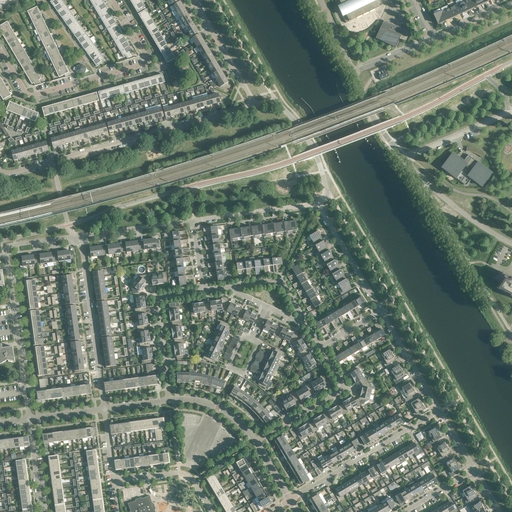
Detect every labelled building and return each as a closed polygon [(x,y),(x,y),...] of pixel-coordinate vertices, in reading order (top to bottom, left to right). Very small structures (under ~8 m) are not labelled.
[(16,1),(14,0),(0,0),(0,2),(3,8),(9,5),(8,5),(10,4),(16,1)] [(64,1),(64,0),(54,7),(58,13),(67,6),(63,2),(64,1)] [(142,3),(140,0),(138,0),(132,4),(135,8),(142,3)] [(334,0),(346,23),(382,6),(379,0),(334,0)] [(476,7),(472,0),(466,0),(464,1),(469,11),(471,10),(471,9),(476,7)] [(106,6),(103,1),(92,7),(92,8),(94,7),(97,12),(106,6)] [(183,6),(180,1),(172,6),(175,10),(183,6)] [(469,11),(464,1),(456,4),(461,14),(466,11),(466,12),(469,11)] [(145,8),(142,3),(135,8),(137,13),(145,8)] [(461,14),(456,4),(449,8),(453,18),(456,17),(456,16),(461,14)] [(37,6),(33,8),(26,12),(26,13),(27,12),(30,17),(40,13),(37,6)] [(70,11),(67,6),(58,13),(62,18),(72,11),(71,10),(70,11)] [(109,12),(106,6),(97,12),(100,17),(98,18),(99,18),(109,12)] [(185,10),(183,6),(175,10),(177,15),(185,10)] [(453,18),(449,8),(441,11),(445,21),(450,18),(451,19),(453,18)] [(149,14),(146,9),(138,14),(141,19),(149,14)] [(188,14),(185,10),(177,15),(180,19),(188,14)] [(72,12),(72,11),(62,18),(66,23),(74,17),(71,12),(72,12)] [(445,21),(441,11),(433,15),(436,21),(436,22),(437,25),(441,24),(441,23),(445,21)] [(113,18),(109,12),(99,18),(99,19),(100,18),(103,23),(113,18)] [(43,19),(40,13),(30,17),(33,23),(31,23),(32,24),(43,19)] [(151,18),(149,14),(141,19),(143,23),(151,18)] [(191,19),(188,14),(180,19),(183,24),(191,19)] [(78,22),(74,17),(66,23),(69,29),(79,22),(79,21),(78,22)] [(116,23),(113,18),(103,23),(106,28),(105,29),(105,30),(116,23)] [(154,23),(151,18),(143,23),(146,28),(154,23)] [(45,25),(43,19),(32,24),(32,25),(33,24),(36,29),(45,25)] [(193,23),(191,19),(183,24),(185,28),(193,23)] [(10,27),(7,21),(0,25),(0,30),(1,33),(12,27),(11,26),(10,27)] [(80,22),(79,22),(69,29),(73,34),(82,28),(79,23),(80,22)] [(405,31),(385,22),(376,40),(396,49),(405,31)] [(119,29),(116,23),(105,30),(106,30),(107,30),(110,35),(119,29)] [(157,27),(154,23),(146,28),(149,32),(157,27)] [(196,28),(193,23),(185,28),(188,32),(196,28)] [(48,31),(45,25),(36,29),(38,34),(37,35),(37,36),(48,31)] [(12,27),(1,33),(5,38),(14,33),(11,28),(12,27)] [(159,32),(157,27),(149,32),(151,36),(159,32)] [(85,33),(82,28),(73,34),(77,40),(87,32),(85,33)] [(199,32),(196,28),(188,32),(191,37),(199,32)] [(123,35),(119,29),(110,35),(113,40),(112,41),(123,35)] [(51,36),(48,31),(37,36),(38,37),(39,36),(41,41),(51,36)] [(88,33),(87,32),(77,40),(81,45),(90,39),(86,34),(88,33)] [(162,36),(159,32),(151,36),(154,41),(162,36)] [(17,38),(14,33),(5,38),(8,44),(19,38),(18,37),(17,38)] [(202,38),(199,34),(191,38),(194,43),(202,38)] [(126,41),(123,35),(112,41),(113,42),(114,41),(117,46),(126,41)] [(54,42),(51,36),(41,41),(44,46),(43,47),(43,48),(54,42)] [(164,40),(162,36),(154,41),(156,45),(164,40)] [(19,39),(19,38),(8,44),(11,50),(21,44),(18,39),(19,39)] [(205,43),(202,38),(194,43),(197,47),(205,43)] [(93,43),(90,39),(81,45),(85,50),(95,43),(94,43),(93,43)] [(167,45),(164,40),(156,45),(159,50),(167,45)] [(130,46),(126,41),(117,46),(120,51),(119,52),(119,53),(130,46)] [(57,49),(54,42),(43,48),(43,49),(45,48),(47,53),(57,49)] [(95,44),(95,43),(85,50),(89,56),(97,49),(94,45),(95,44)] [(207,47),(205,43),(197,47),(199,52),(207,47)] [(24,49),(21,44),(11,50),(15,56),(25,49),(24,49)] [(170,49),(167,45),(159,50),(162,54),(170,49)] [(133,52),(130,46),(119,53),(121,52),(124,58),(126,56),(128,60),(134,58),(131,53),(133,52)] [(210,51),(207,47),(199,52),(202,56),(210,51)] [(26,50),(25,49),(15,56),(18,61),(27,56),(24,51),(26,50)] [(60,54),(57,49),(47,53),(50,58),(48,59),(49,60),(60,54)] [(101,54),(97,49),(89,56),(93,61),(103,54),(102,53),(101,54)] [(172,54),(170,49),(162,54),(164,58),(172,54)] [(212,56),(210,51),(202,56),(205,60),(212,56)] [(63,60),(60,54),(49,60),(50,60),(53,65),(63,60)] [(103,55),(103,54),(93,61),(97,67),(105,60),(102,55),(103,55)] [(175,58),(172,54),(164,58),(167,63),(175,58)] [(30,61),(27,56),(18,61),(22,67),(32,61),(32,60),(30,61)] [(215,60),(212,56),(205,60),(207,65),(215,60)] [(66,66),(63,60),(53,65),(55,70),(54,71),(54,72),(66,66)] [(218,65),(215,60),(207,65),(210,69),(218,65)] [(32,61),(22,67),(25,73),(34,67),(31,62),(32,61)] [(83,65),(81,65),(77,66),(76,72),(80,76),(85,74),(86,69),(83,65)] [(220,69),(218,65),(210,69),(212,74),(220,69)] [(68,73),(66,66),(54,72),(55,72),(56,72),(59,77),(68,73)] [(37,72),(34,67),(25,73),(28,78),(39,72),(38,71),(37,72)] [(223,73),(220,69),(212,74),(215,78),(223,73)] [(380,80),(389,77),(386,69),(383,70),(385,73),(378,76),(380,80)] [(39,73),(39,72),(28,78),(32,84),(34,83),(35,86),(41,84),(39,80),(41,79),(38,74),(39,73)] [(226,78),(223,73),(215,78),(218,82),(226,78)] [(228,82),(226,78),(218,82),(220,87),(223,86),(226,84),(228,82)] [(8,91),(6,87),(0,89),(0,95),(0,96),(8,91)] [(11,96),(8,91),(0,96),(3,100),(11,96)] [(6,110),(11,112),(15,104),(10,102),(6,110)] [(19,106),(15,104),(11,112),(16,114),(19,106)] [(24,108),(19,106),(16,114),(21,116),(24,108)] [(29,109),(24,108),(21,116),(25,118),(29,109)] [(33,111),(29,109),(25,118),(30,120),(33,111)] [(38,113),(33,111),(30,120),(35,122),(38,113)] [(468,147),(467,147),(466,151),(468,152),(469,152),(471,152),(472,153),(474,153),(475,153),(475,154),(476,154),(478,155),(479,155),(479,156),(480,156),(481,157),(483,158),(485,155),(484,154),(483,153),(481,152),(480,151),(478,150),(477,150),(475,149),(473,148),(472,148),(470,148),(468,147)] [(453,153),(442,167),(447,171),(446,172),(456,178),(460,181),(466,174),(462,171),(465,166),(471,171),(467,176),(477,183),(482,187),(492,173),(468,155),(464,160),(465,160),(464,161),(453,153)] [(289,224),(285,225),(286,232),(285,232),(286,234),(292,233),(292,231),(297,230),(295,221),(294,221),(294,219),(291,221),(289,221),(289,224)] [(278,226),(274,227),(275,233),(274,233),(275,236),(281,235),(281,232),(285,232),(286,232),(285,225),(284,222),(283,222),(283,221),(280,222),(280,223),(278,223),(278,226)] [(267,227),(263,228),(264,235),(263,235),(264,237),(270,236),(270,234),(274,233),(275,233),(274,227),(273,224),(272,224),(272,222),(269,224),(267,224),(267,227)] [(256,229),(252,230),(253,236),(252,236),(253,239),(259,238),(259,235),(263,235),(264,235),(263,228),(262,225),(261,225),(261,224),(258,225),(258,226),(256,226),(256,229)] [(245,230),(241,231),(242,238),(241,238),(242,240),(248,239),(248,237),(252,236),(253,236),(252,230),(251,227),(250,227),(250,225),(247,227),(245,227),(245,230)] [(211,231),(212,236),(218,235),(217,230),(219,230),(220,226),(203,228),(203,229),(203,232),(204,232),(211,231)] [(229,230),(231,242),(237,241),(237,238),(241,238),(242,238),(241,231),(240,228),(239,228),(239,227),(236,228),(236,229),(234,229),(234,232),(230,233),(229,230)] [(186,230),(162,234),(164,234),(164,237),(173,236),(173,241),(180,241),(180,240),(179,235),(186,234),(187,234),(186,231),(186,230)] [(313,247),(315,246),(321,242),(318,239),(321,237),(320,235),(319,231),(318,232),(318,231),(309,236),(312,240),(309,242),(313,247)] [(222,235),(218,235),(212,236),(204,237),(205,241),(212,240),(213,245),(219,244),(219,239),(220,239),(221,235),(222,235)] [(155,238),(154,239),(149,239),(150,249),(157,248),(157,247),(159,247),(159,240),(156,241),(155,238)] [(150,249),(149,239),(143,240),(143,242),(141,243),(141,249),(144,249),(144,250),(150,249)] [(188,239),(180,240),(180,241),(173,241),(170,242),(171,242),(173,245),(174,245),(175,250),(181,250),(181,249),(181,244),(188,243),(187,240),(188,240),(188,239)] [(137,241),(136,241),(131,242),(133,252),(139,251),(139,250),(141,249),(141,243),(138,243),(137,241)] [(323,241),(321,242),(315,246),(317,250),(315,251),(318,257),(321,255),(326,252),(324,248),(327,247),(325,244),(326,244),(325,241),(324,242),(323,241)] [(133,252),(131,242),(125,243),(125,245),(123,245),(124,252),(126,252),(133,252)] [(120,243),(118,244),(113,244),(115,254),(121,253),(121,252),(124,252),(123,245),(120,245),(120,243)] [(115,254),(113,244),(107,245),(108,247),(105,247),(106,254),(108,254),(109,255),(115,254)] [(223,244),(219,244),(213,245),(205,246),(206,250),(206,249),(213,248),(214,254),(221,253),(220,248),(221,248),(222,244),(223,244)] [(102,246),(100,246),(96,247),(97,256),(103,256),(103,255),(106,254),(105,247),(102,248),(102,246)] [(97,256),(96,247),(89,247),(90,249),(87,250),(88,257),(91,256),(91,257),(97,256)] [(182,258),(182,254),(186,254),(186,255),(190,255),(189,249),(189,248),(181,249),(181,250),(175,250),(171,251),(172,251),(174,254),(175,254),(176,259),(183,258),(182,258)] [(69,250),(68,250),(63,251),(65,261),(71,260),(71,259),(74,259),(73,252),(70,252),(69,250)] [(329,250),(326,252),(321,255),(323,259),(321,261),(324,266),(326,265),(332,262),(332,261),(330,258),(332,256),(331,254),(331,251),(329,251),(329,250)] [(65,261),(63,251),(57,252),(57,254),(55,254),(56,261),(58,261),(58,262),(65,261)] [(47,263),(45,253),(39,254),(40,256),(37,257),(38,264),(40,263),(41,264),(47,263)] [(52,253),(50,253),(45,253),(47,263),(53,262),(53,261),(56,261),(55,254),(52,255),(52,253)] [(224,253),(221,253),(214,254),(206,255),(207,255),(207,259),(207,258),(214,257),(215,263),(222,262),(221,257),(222,256),(223,253),(224,253)] [(34,255),(32,255),(28,256),(29,266),(35,265),(35,264),(38,264),(37,257),(34,257),(34,255)] [(271,255),(272,259),(273,265),(274,273),(278,272),(277,272),(276,265),(282,264),(281,258),(275,258),(275,257),(272,256),(272,255),(271,255)] [(29,266),(28,256),(21,257),(22,259),(19,259),(20,266),(23,266),(23,267),(29,266)] [(263,256),(263,257),(263,260),(264,267),(265,274),(269,273),(268,273),(267,266),(273,265),(272,259),(267,260),(266,258),(263,257),(263,256)] [(190,257),(182,258),(183,258),(176,259),(172,260),(173,260),(175,263),(176,263),(177,268),(184,267),(183,262),(190,261),(190,258),(190,257)] [(263,260),(263,257),(258,257),(257,260),(254,259),(254,258),(254,261),(255,268),(256,275),(260,275),(260,274),(259,275),(258,267),(264,267),(263,260)] [(254,261),(254,258),(249,258),(249,261),(245,260),(245,259),(245,262),(246,269),(247,277),(247,276),(251,276),(250,269),(255,268),(254,261)] [(236,260),(238,278),(239,278),(242,277),(241,270),(246,269),(245,262),(240,263),(240,262),(236,261),(236,260)] [(335,260),(332,261),(332,262),(326,265),(329,269),(326,270),(330,276),(332,275),(332,274),(338,271),(335,267),(338,266),(337,263),(336,260),(335,261),(335,260)] [(225,262),(222,262),(215,263),(208,264),(208,268),(209,268),(208,267),(216,266),(216,272),(223,271),(222,265),(223,265),(224,262),(225,262)] [(290,281),(296,277),(302,273),(305,272),(305,271),(304,272),(301,270),(300,270),(297,265),(292,269),(295,274),(288,277),(290,280),(290,281)] [(191,266),(184,267),(177,268),(174,269),(175,269),(176,272),(178,272),(178,277),(185,276),(184,271),(191,270),(192,270),(191,266)] [(340,269),(338,271),(332,274),(332,275),(334,278),(332,280),(335,286),(338,284),(343,281),(343,280),(341,277),(344,275),(342,273),(343,273),(342,270),(341,270),(340,269)] [(227,270),(223,271),(216,272),(209,273),(210,277),(210,276),(217,275),(218,281),(231,279),(230,276),(225,274),(226,271),(227,271),(227,270)] [(162,274),(157,275),(158,285),(164,284),(164,283),(167,282),(165,272),(162,273),(162,274)] [(296,277),(299,282),(293,285),(294,288),(301,285),(301,284),(307,281),(310,279),(309,280),(306,278),(305,278),(302,273),(296,277)] [(494,279),(502,284),(499,289),(503,291),(503,290),(504,290),(507,292),(511,294),(511,277),(506,273),(494,279)] [(149,281),(148,274),(138,276),(135,280),(142,286),(146,282),(149,281)] [(151,274),(148,274),(149,281),(152,281),(152,285),(158,285),(157,275),(151,276),(151,274)] [(193,275),(185,276),(178,277),(175,277),(175,278),(177,287),(186,285),(185,280),(193,279),(192,275),(193,275)] [(346,279),(343,280),(343,281),(338,284),(340,288),(338,289),(341,295),(352,289),(351,289),(349,290),(347,286),(349,285),(348,282),(348,279),(346,280),(346,279)] [(142,286),(135,280),(131,285),(133,295),(139,294),(139,291),(142,286)] [(301,284),(301,285),(304,289),(298,293),(297,293),(299,296),(306,292),(311,289),(314,287),(313,287),(311,285),(310,286),(307,281),(301,284)] [(316,292),(314,287),(311,289),(306,292),(308,297),(302,301),(302,300),(302,301),(304,304),(303,304),(304,304),(310,300),(316,296),(316,297),(319,295),(318,295),(315,293),(316,292)] [(360,293),(352,298),(354,301),(357,307),(362,304),(366,310),(369,309),(360,293)] [(140,297),(139,294),(133,295),(134,303),(135,303),(145,302),(144,296),(140,297)] [(310,300),(313,305),(307,308),(306,308),(308,311),(308,312),(324,303),(323,302),(323,303),(320,301),(319,301),(316,297),(316,296),(310,300)] [(222,300),(215,301),(217,310),(222,310),(223,312),(224,312),(226,302),(226,299),(225,298),(222,298),(222,300)] [(354,301),(352,298),(352,299),(350,302),(351,303),(346,305),(346,306),(350,311),(354,308),(358,315),(361,313),(357,307),(354,301)] [(217,310),(215,301),(210,302),(210,303),(207,303),(208,313),(212,313),(211,311),(217,310)] [(146,308),(145,302),(135,303),(136,308),(134,309),(135,312),(145,311),(145,308),(146,308)] [(204,302),(198,303),(199,313),(205,312),(205,314),(208,313),(207,303),(204,304),(204,302)] [(230,304),(226,302),(224,312),(226,313),(227,311),(232,314),(236,305),(231,303),(230,304)] [(343,307),(339,310),(338,310),(342,316),(343,318),(346,315),(347,314),(350,319),(350,320),(353,318),(354,318),(350,311),(346,306),(346,305),(345,302),(344,303),(345,303),(343,306),(343,307)] [(199,313),(198,303),(192,304),(193,305),(190,306),(191,316),(194,315),(194,313),(199,313)] [(241,308),(236,305),(232,314),(237,316),(236,318),(239,319),(243,310),(241,309),(241,308)] [(169,310),(170,316),(179,315),(178,309),(180,309),(180,306),(170,307),(170,310),(169,310)] [(337,308),(329,312),(331,315),(334,321),(334,320),(339,318),(343,324),(342,324),(345,322),(346,323),(346,322),(343,318),(342,316),(338,310),(339,310),(337,307),(336,307),(337,308)] [(246,311),(243,310),(239,319),(242,321),(243,319),(247,321),(252,313),(246,310),(246,311)] [(145,313),(145,311),(135,312),(135,315),(137,315),(138,320),(147,319),(147,313),(145,313)] [(328,316),(323,319),(326,325),(331,322),(335,328),(335,329),(338,327),(334,320),(334,321),(331,315),(329,312),(329,313),(327,316),(328,316)] [(257,315),(252,313),(247,321),(253,324),(257,315)] [(180,320),(179,315),(170,316),(170,322),(172,322),(172,325),(182,323),(182,320),(180,320)] [(330,332),(326,325),(323,319),(321,316),(322,317),(319,320),(315,317),(312,318),(320,332),(323,328),(322,327),(324,327),(327,333),(330,332)] [(148,325),(147,319),(138,320),(139,326),(137,326),(137,329),(147,328),(147,325),(148,325)] [(273,323),(267,320),(263,329),(268,331),(273,323)] [(230,326),(221,322),(219,325),(221,326),(218,331),(228,335),(230,332),(228,332),(230,329),(229,329),(230,326)] [(183,326),(182,323),(172,325),(172,327),(171,328),(172,333),(181,332),(181,327),(183,326)] [(278,325),(273,323),(268,331),(273,334),(272,335),(275,337),(280,328),(277,326),(278,325)] [(378,330),(372,331),(374,334),(377,340),(382,337),(382,338),(386,337),(386,338),(387,338),(377,323),(374,325),(375,325),(378,330)] [(370,335),(364,335),(366,339),(369,344),(374,342),(375,342),(378,342),(379,343),(377,340),(374,334),(372,331),(370,327),(369,328),(370,328),(367,330),(370,335)] [(148,331),(147,328),(137,329),(138,333),(139,332),(140,338),(150,336),(149,330),(148,331)] [(282,329),(280,328),(275,337),(278,338),(279,337),(284,339),(288,330),(283,328),(282,329)] [(294,333),(288,330),(284,339),(289,341),(288,343),(290,344),(297,336),(293,334),(294,333)] [(228,335),(218,331),(216,336),(225,340),(226,338),(227,338),(228,335)] [(182,337),(181,332),(172,333),(173,339),(174,339),(174,342),(184,340),(184,337),(182,337)] [(362,339),(356,340),(358,343),(361,349),(362,349),(366,346),(367,347),(370,347),(371,348),(371,347),(369,344),(366,339),(364,335),(362,332),(359,334),(362,339)] [(150,342),(150,336),(140,338),(141,343),(139,343),(140,346),(150,345),(149,342),(150,342)] [(225,340),(216,336),(213,341),(223,346),(225,343),(223,342),(225,340)] [(299,340),(297,336),(290,344),(291,345),(293,344),(296,349),(304,344),(301,339),(299,340)] [(355,345),(350,348),(354,354),(359,351),(359,352),(363,351),(363,352),(362,349),(361,349),(358,343),(356,340),(354,337),(351,339),(352,339),(355,345)] [(185,344),(184,340),(174,342),(175,345),(173,345),(174,351),(184,349),(183,344),(185,344)] [(223,346),(213,341),(211,346),(220,350),(221,348),(222,348),(223,346)] [(347,350),(343,352),(346,358),(351,355),(351,356),(355,356),(355,357),(356,357),(354,354),(350,348),(347,341),(346,341),(346,342),(343,343),(344,343),(347,350)] [(307,349),(304,344),(296,349),(299,353),(297,354),(299,357),(308,352),(306,349),(307,349)] [(3,349),(2,345),(0,345),(0,365),(9,361),(15,362),(15,363),(16,363),(14,348),(3,349)] [(150,348),(150,345),(140,346),(140,350),(142,349),(143,355),(152,354),(151,348),(150,348)] [(220,350),(211,346),(208,351),(218,356),(220,353),(219,352),(220,350)] [(348,361),(346,358),(343,352),(339,346),(336,348),(339,353),(333,353),(332,353),(338,363),(343,360),(344,361),(347,360),(348,361)] [(271,352),(270,355),(279,360),(282,355),(283,356),(285,353),(276,348),(274,351),(273,350),(272,353),(271,352)] [(185,355),(184,349),(174,351),(175,356),(176,356),(177,359),(187,358),(186,354),(185,355)] [(382,356),(384,360),(393,355),(390,349),(385,352),(383,350),(377,353),(380,357),(382,356)] [(218,356),(208,351),(206,356),(204,355),(203,358),(212,363),(213,360),(214,361),(216,358),(217,359),(218,356)] [(309,354),(308,352),(299,357),(301,360),(302,359),(305,364),(313,359),(310,354),(309,354)] [(153,359),(152,354),(143,355),(143,360),(141,360),(142,364),(152,363),(152,360),(153,359)] [(279,360),(270,355),(268,358),(269,359),(268,361),(277,365),(279,360)] [(396,360),(393,355),(384,360),(386,363),(384,365),(386,369),(392,365),(391,363),(396,360)] [(316,364),(313,359),(305,364),(308,368),(306,369),(308,372),(317,367),(315,364),(316,364)] [(279,366),(277,365),(268,361),(267,363),(266,363),(265,366),(277,372),(277,371),(277,370),(278,370),(279,368),(279,367),(279,366)] [(353,379),(361,374),(363,372),(361,369),(360,368),(358,365),(349,370),(351,373),(350,374),(353,379)] [(394,368),(392,365),(386,369),(389,373),(391,372),(393,375),(402,370),(399,365),(394,368)] [(277,372),(265,366),(263,369),(264,369),(263,371),(272,375),(275,377),(277,372)] [(405,375),(402,370),(393,375),(395,379),(393,380),(396,384),(402,381),(400,378),(405,375)] [(272,375),(263,371),(262,373),(261,373),(260,376),(269,380),(272,375)] [(154,376),(153,373),(147,374),(148,377),(149,386),(152,385),(155,386),(156,385),(159,384),(157,376),(154,376)] [(176,382),(183,382),(183,373),(175,373),(175,379),(177,379),(177,382),(176,382)] [(364,378),(361,374),(353,379),(356,384),(360,381),(361,384),(367,380),(365,377),(364,378)] [(321,378),(316,381),(321,389),(326,386),(325,385),(328,384),(323,375),(320,377),(321,378)] [(213,377),(207,376),(205,385),(211,387),(213,377)] [(269,380),(260,376),(258,379),(259,379),(258,382),(259,382),(258,385),(266,392),(269,386),(267,385),(269,380)] [(219,380),(213,377),(211,387),(216,389),(219,380)] [(227,382),(219,380),(216,389),(222,391),(222,390),(223,388),(224,388),(227,382)] [(372,389),(367,380),(361,384),(363,386),(361,392),(370,394),(372,389)] [(321,389),(316,381),(311,384),(310,382),(308,384),(313,393),(315,391),(316,392),(321,389)] [(402,390),(404,393),(413,388),(410,383),(404,386),(403,383),(397,387),(400,391),(402,390)] [(313,393),(308,384),(305,386),(306,387),(301,390),(306,398),(311,395),(310,394),(313,393)] [(230,395),(235,398),(240,390),(233,385),(230,391),(231,391),(232,392),(230,394),(230,395)] [(47,391),(46,388),(40,389),(40,392),(37,392),(38,401),(41,400),(42,402),(45,400),(48,399),(47,391)] [(416,394),(413,388),(404,393),(406,397),(404,398),(406,402),(412,399),(411,397),(416,394)] [(246,393),(240,390),(235,398),(240,401),(246,393)] [(306,398),(301,390),(296,393),(295,391),(293,393),(298,401),(300,400),(301,401),(306,398)] [(370,394),(361,392),(360,398),(357,399),(361,405),(369,400),(370,394)] [(250,397),(246,393),(240,401),(245,404),(250,397)] [(298,401),(293,393),(290,394),(291,396),(286,399),(291,407),(296,404),(295,403),(298,401)] [(255,401),(250,397),(245,404),(249,408),(255,401)] [(352,397),(347,400),(352,408),(357,405),(358,407),(361,405),(357,399),(355,401),(352,397)] [(414,401),(412,399),(406,402),(409,407),(411,405),(413,409),(422,404),(419,398),(414,401)] [(291,407),(286,399),(281,401),(280,400),(277,402),(283,410),(285,409),(286,410),(291,407)] [(352,408),(347,400),(342,403),(343,404),(341,405),(346,414),(349,412),(348,411),(352,408)] [(260,405),(255,401),(249,408),(253,412),(260,405)] [(425,409),(422,404),(413,409),(415,412),(413,414),(416,418),(421,414),(420,412),(425,409)] [(264,409),(260,405),(253,412),(257,416),(264,409)] [(346,414),(341,405),(338,406),(337,405),(332,408),(337,417),(342,414),(343,416),(346,414)] [(266,408),(264,409),(257,416),(261,420),(268,414),(270,413),(266,408)] [(337,417),(332,408),(327,411),(328,412),(326,414),(331,423),(333,421),(334,422),(339,420),(337,417)] [(397,415),(393,418),(397,426),(402,423),(400,420),(403,418),(400,413),(397,415)] [(273,420),(268,414),(261,420),(265,425),(267,423),(268,424),(273,420)] [(331,423),(326,414),(323,415),(323,414),(317,417),(322,426),(327,423),(328,424),(331,423)] [(322,426),(317,417),(312,420),(313,421),(311,423),(316,432),(319,430),(318,428),(322,426)] [(153,420),(155,428),(155,432),(161,431),(161,427),(164,427),(163,418),(153,420)] [(397,426),(393,418),(388,420),(393,428),(397,426)] [(393,428),(388,420),(383,423),(388,431),(393,428)] [(316,432),(311,423),(308,424),(308,423),(302,426),(307,434),(312,432),(313,433),(316,432)] [(388,431),(383,423),(379,426),(383,434),(388,431)] [(307,434),(302,426),(297,429),(298,430),(295,432),(301,441),(304,439),(303,437),(307,434)] [(383,434),(379,426),(374,429),(379,437),(383,434)] [(428,433),(430,437),(439,432),(435,427),(430,430),(429,427),(423,431),(426,435),(428,433)] [(379,437),(374,429),(369,431),(374,439),(379,437)] [(374,439),(369,431),(365,434),(369,442),(374,439)] [(442,437),(439,432),(430,437),(432,441),(430,442),(432,446),(438,443),(437,440),(442,437)] [(284,437),(282,434),(278,436),(279,438),(274,440),(277,445),(286,440),(288,439),(286,435),(284,437)] [(369,442),(365,434),(360,437),(365,445),(369,442)] [(356,439),(351,442),(356,450),(361,447),(356,439)] [(289,445),(286,440),(277,445),(280,450),(289,445)] [(341,445),(342,448),(347,455),(351,453),(347,445),(345,442),(341,445)] [(356,450),(351,442),(347,445),(351,453),(356,450)] [(440,445),(438,443),(432,446),(435,450),(437,449),(439,453),(448,447),(445,442),(440,445)] [(409,446),(414,454),(416,457),(423,452),(418,444),(416,446),(414,443),(409,446)] [(292,450),(289,445),(280,450),(283,455),(292,450)] [(414,454),(409,446),(405,448),(409,456),(414,454)] [(451,453),(448,447),(439,453),(441,456),(439,458),(441,462),(447,458),(446,456),(451,453)] [(347,455),(342,448),(337,450),(342,458),(347,455)] [(409,456),(405,448),(400,451),(405,459),(409,456)] [(295,455),(292,450),(283,455),(286,460),(295,455)] [(342,458),(337,450),(333,453),(338,461),(342,458)] [(406,461),(405,459),(400,451),(395,454),(401,464),(406,461)] [(338,461),(333,453),(328,456),(333,464),(338,461)] [(401,464),(395,454),(391,457),(395,465),(396,467),(401,464)] [(297,460),(295,455),(286,460),(289,465),(297,460)] [(333,464),(328,456),(324,459),(328,467),(333,464)] [(395,465),(391,457),(386,460),(391,467),(395,465)] [(235,462),(239,468),(248,463),(245,458),(240,460),(239,459),(235,462)] [(449,461),(447,458),(441,462),(444,466),(446,464),(448,468),(457,463),(454,458),(449,461)] [(328,467),(324,459),(319,461),(319,462),(316,463),(319,468),(322,467),(323,469),(324,469),(328,467)] [(300,465),(297,460),(289,465),(292,470),(300,465)] [(391,467),(386,460),(381,462),(386,470),(391,467)] [(386,470),(381,462),(377,465),(376,465),(381,473),(382,473),(386,470)] [(250,468),(248,463),(239,468),(242,473),(250,468)] [(460,468),(457,463),(448,468),(451,472),(448,473),(451,477),(457,474),(455,471),(460,468)] [(303,470),(300,465),(292,470),(295,475),(303,470)] [(372,467),(368,470),(373,478),(374,480),(380,477),(378,474),(377,475),(373,467),(372,467)] [(253,473),(250,468),(242,473),(245,478),(253,473)] [(306,475),(303,470),(295,475),(298,480),(306,475)] [(373,478),(368,470),(363,473),(368,481),(373,478)] [(432,485),(437,482),(436,479),(438,478),(434,470),(426,475),(428,477),(432,485)] [(256,478),(253,473),(245,478),(248,483),(256,478)] [(368,481),(363,473),(359,476),(363,484),(368,481)] [(217,479),(214,474),(206,479),(209,484),(217,479)] [(310,481),(306,475),(298,480),(301,485),(305,482),(306,483),(310,481)] [(363,484),(359,476),(354,478),(359,486),(363,484)] [(421,477),(417,480),(423,490),(428,488),(423,480),(421,477)] [(432,485),(428,477),(423,480),(428,488),(432,485)] [(259,482),(256,478),(248,483),(251,488),(259,482)] [(359,486),(354,478),(349,481),(354,489),(359,486)] [(220,484),(217,479),(209,484),(212,488),(220,484)] [(423,490),(417,480),(412,483),(418,493),(423,490)] [(356,492),(354,489),(349,481),(345,484),(350,492),(351,494),(356,492)] [(262,487),(259,482),(251,488),(254,492),(262,487)] [(418,493),(412,483),(408,485),(409,488),(414,496),(418,493)] [(222,488),(220,484),(212,488),(214,493),(222,488)] [(350,492),(345,484),(340,487),(345,495),(350,492)] [(463,493),(465,496),(474,491),(471,486),(466,489),(464,486),(458,490),(461,494),(463,493)] [(265,492),(262,487),(254,492),(256,497),(265,492)] [(345,495),(340,487),(336,489),(335,489),(337,492),(334,494),(337,499),(340,497),(340,498),(341,497),(340,497),(345,495)] [(225,493),(222,488),(214,493),(217,498),(225,493)] [(414,496),(409,488),(404,491),(409,499),(414,496)] [(409,499),(404,491),(400,493),(405,501),(409,499)] [(477,497),(474,491),(465,496),(467,500),(465,501),(467,505),(473,502),(472,500),(477,497)] [(268,497),(265,492),(256,497),(259,502),(268,497)] [(228,498),(225,493),(217,498),(220,502),(228,498)] [(309,499),(312,505),(321,499),(317,493),(313,496),(314,497),(309,499)] [(405,501),(400,493),(395,496),(400,504),(405,501)] [(128,504),(131,511),(129,511),(155,511),(154,510),(155,509),(153,504),(152,504),(150,496),(141,499),(141,498),(135,500),(136,501),(128,504)] [(271,502),(268,497),(259,502),(263,509),(267,506),(267,505),(271,502)] [(231,502),(228,498),(220,502),(223,507),(231,502)] [(391,499),(387,501),(391,509),(396,507),(396,506),(391,498),(391,499)] [(324,504),(321,499),(312,505),(315,509),(324,504)] [(391,509),(387,501),(382,504),(387,511),(391,509)] [(475,504),(473,502),(467,505),(470,510),(472,508),(474,511),(483,507),(480,501),(475,504)] [(234,507),(231,502),(223,507),(225,511),(234,507)] [(449,502),(444,505),(448,511),(456,511),(458,511),(453,503),(451,505),(449,502)]
